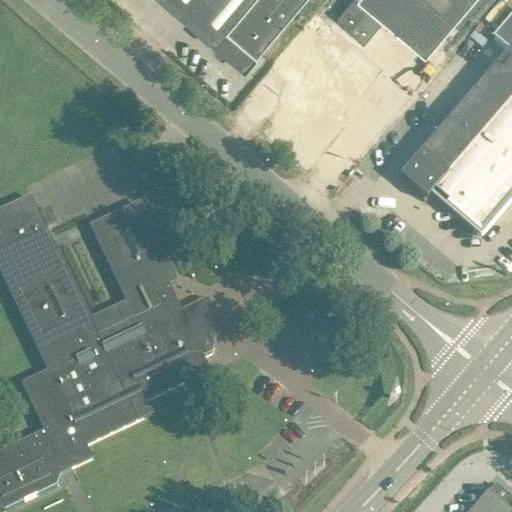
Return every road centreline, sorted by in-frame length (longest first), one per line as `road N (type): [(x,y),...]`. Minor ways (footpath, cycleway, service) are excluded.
road 1 (unclassified): [(483,370),(58,0)]
road 2 (tertiary): [(355,511),(483,370)]
